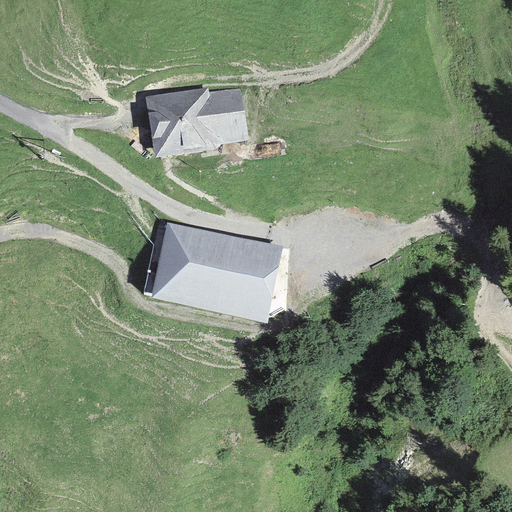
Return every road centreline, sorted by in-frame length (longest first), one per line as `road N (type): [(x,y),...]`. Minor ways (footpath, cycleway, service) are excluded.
road 1 (track): [(0,102),(71,140),(154,200),(317,246)]
road 2 (track): [(108,125),(172,85),(330,66),(353,53),(378,11)]
